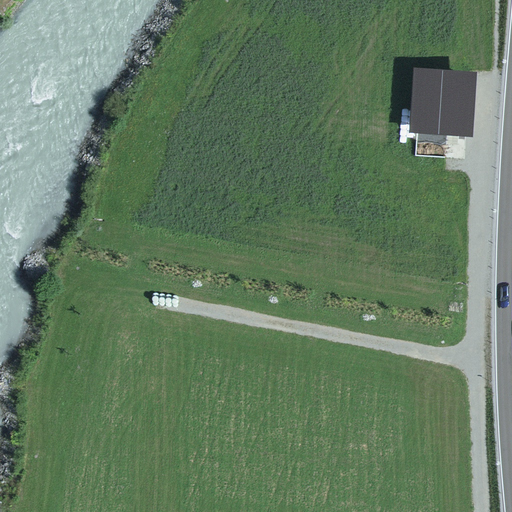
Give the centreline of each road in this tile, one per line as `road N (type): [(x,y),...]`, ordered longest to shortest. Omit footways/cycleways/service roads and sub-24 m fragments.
road 1 (track): [(481,511),(475,360),(493,68)]
road 2 (track): [(475,360),(162,300)]
